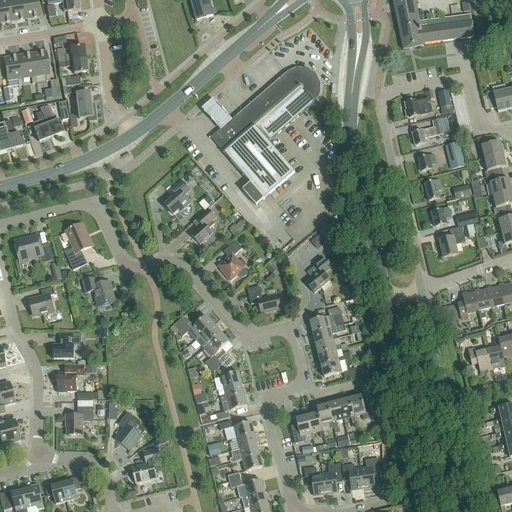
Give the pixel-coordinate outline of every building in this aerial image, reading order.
[(0,0),(0,23),(11,22),(7,0),(0,0)] [(7,0),(11,22),(25,20),(21,0),(7,0)] [(35,0),(21,0),(25,20),(38,18),(35,0)] [(46,0),(47,6),(62,4),(63,13),(67,12),(79,10),(77,0),(46,0)] [(213,17),(208,0),(189,0),(196,22),(213,17)] [(392,0),(395,9),(402,8),(402,6),(408,5),(406,0),(392,0)] [(420,23),(414,0),(406,0),(408,5),(402,6),(402,8),(395,9),(403,51),(417,48),(424,46),(424,44),(455,40),(453,18),(420,23)] [(469,16),(453,18),(455,40),(474,38),(472,23),(470,23),(469,16)] [(57,64),(85,60),(83,47),(56,51),(57,64)] [(50,82),(45,52),(31,55),(35,78),(44,76),(45,83),(50,82)] [(35,78),(31,55),(17,57),(21,80),(30,78),(31,85),(36,84),(35,78)] [(21,80),(17,57),(4,59),(7,82),(17,81),(18,87),(22,86),(21,80)] [(87,72),(85,60),(57,64),(58,69),(73,67),(74,74),(87,72)] [(211,139),(250,184),(242,191),(256,207),(295,173),(268,143),(314,104),(319,95),(320,85),(315,75),(307,69),(296,68),(287,73),(232,120),(221,130),(211,139)] [(65,88),(80,86),(79,77),(64,79),(65,88)] [(51,81),(52,89),(46,90),(47,100),(60,98),(57,80),(51,81)] [(12,102),(10,88),(3,89),(5,104),(12,102)] [(449,92),(451,97),(462,95),(461,89),(449,92)] [(432,113),(429,100),(433,99),(432,92),(427,93),(426,94),(427,99),(405,104),(406,112),(405,112),(407,118),(408,117),(408,119),(432,113)] [(448,92),(438,95),(441,109),(451,106),(448,92)] [(498,113),(511,111),(506,92),(494,95),(493,92),(487,93),(491,110),(497,109),(498,113)] [(78,120),(88,119),(88,121),(94,120),(92,105),(90,105),(89,93),(77,94),(75,94),(78,120)] [(451,97),(452,103),(464,100),(462,95),(451,97)] [(232,120),(215,99),(203,109),(221,130),(232,120)] [(452,103),(453,108),(465,106),(464,100),(452,103)] [(61,122),(68,120),(64,103),(58,104),(61,122)] [(40,113),(50,138),(62,133),(58,121),(57,121),(54,115),(52,116),(49,106),(39,109),(40,113)] [(453,108),(455,114),(466,111),(465,106),(453,108)] [(21,113),(25,126),(32,123),(28,111),(21,113)] [(23,146),(20,135),(20,134),(13,136),(9,122),(11,122),(8,112),(1,114),(4,123),(11,150),(23,146)] [(38,142),(50,138),(40,113),(34,115),(37,121),(32,123),(32,126),(34,130),(33,130),(38,142)] [(456,119),(457,125),(469,122),(468,117),(456,119)] [(19,118),(11,121),(13,129),(15,128),(15,130),(18,129),(20,134),(20,135),(26,133),(25,127),(21,128),(19,118)] [(428,139),(450,133),(446,118),(432,122),(434,128),(426,130),(412,134),(415,147),(425,144),(424,140),(428,139)] [(457,125),(459,130),(470,127),(469,122),(457,125)] [(0,152),(11,150),(4,123),(0,124),(0,152)] [(472,133),(470,127),(459,130),(460,135),(472,133)] [(481,147),(484,160),(504,155),(501,143),(496,144),(494,138),(477,142),(479,148),(481,147)] [(459,143),(445,147),(448,159),(455,157),(458,169),(465,167),(462,155),(459,143)] [(431,166),(436,165),(434,155),(418,159),(421,173),(432,170),(431,166)] [(487,172),(485,173),(486,179),(503,175),(502,170),(507,168),(504,155),(484,160),(487,172)] [(505,181),(503,175),(486,179),(488,185),(490,185),(493,197),(511,192),(511,190),(509,180),(505,181)] [(438,192),(442,191),(439,181),(424,184),(428,202),(440,199),(438,192)] [(181,213),(190,204),(184,197),(190,192),(181,182),(168,193),(173,199),(165,206),(173,216),(179,211),(181,213)] [(480,190),(473,191),(475,200),(482,198),(480,190)] [(511,205),(511,192),(493,197),(496,209),(494,210),(495,216),(511,212),(510,206),(511,205)] [(208,197),(204,201),(210,207),(214,203),(208,197)] [(446,219),(450,218),(448,209),(431,213),(435,228),(447,225),(446,219)] [(212,234),(208,229),(214,224),(212,222),(216,219),(208,210),(196,220),(202,227),(191,236),(199,245),(212,234)] [(511,212),(495,216),(496,222),(499,221),(502,233),(511,231),(511,212)] [(473,219),(461,222),(458,222),(459,228),(474,224),(473,219)] [(231,231),(236,237),(247,228),(241,221),(231,231)] [(82,225),(66,233),(61,236),(64,243),(70,241),(74,249),(65,253),(73,271),(87,265),(81,252),(92,247),(82,225)] [(458,255),(456,245),(465,243),(462,228),(449,231),(451,238),(439,241),(443,259),(458,255)] [(511,244),(511,231),(502,233),(504,242),(498,244),(499,250),(507,249),(506,246),(511,244)] [(322,233),(312,240),(319,248),(328,241),(322,233)] [(15,245),(19,262),(43,256),(45,264),(54,261),(50,245),(41,247),(38,236),(32,238),(32,240),(15,245)] [(480,250),(486,248),(483,238),(477,240),(480,250)] [(236,276),(237,275),(241,279),(244,278),(246,276),(247,273),(244,269),(234,257),(242,250),(235,242),(223,253),(228,258),(218,267),(225,275),(224,276),(230,283),(237,277),(236,276)] [(331,255),(340,250),(337,243),(327,248),(331,255)] [(305,283),(314,294),(321,289),(324,293),(332,286),(329,282),(330,281),(324,274),(332,268),(325,259),(315,267),(319,272),(305,283)] [(265,268),(272,275),(278,269),(271,262),(265,268)] [(57,280),(63,278),(59,263),(53,264),(57,280)] [(98,308),(115,304),(109,283),(98,286),(97,279),(82,283),(85,294),(94,292),(98,308)] [(511,285),(499,288),(504,307),(511,304),(511,285)] [(261,315),(281,310),(277,296),(262,300),(259,287),(247,290),(251,306),(258,304),(261,315)] [(50,297),(55,295),(53,288),(41,291),(43,298),(29,302),(33,317),(54,312),(50,297)] [(499,288),(487,291),(491,309),(493,315),(498,314),(496,308),(504,307),(499,288)] [(487,291),(475,294),(479,312),(481,320),(486,319),(484,311),(491,309),(487,291)] [(464,303),(457,305),(461,321),(468,319),(467,315),(479,312),(475,294),(462,297),(464,303)] [(329,317),(327,318),(310,322),(313,334),(330,329),(336,328),(343,326),(340,315),(341,315),(339,308),(328,311),(329,317)] [(190,323),(184,317),(174,326),(175,328),(174,329),(182,338),(188,332),(196,341),(214,326),(206,317),(192,329),(190,329),(187,326),(190,323)] [(361,322),(355,323),(357,334),(364,332),(361,322)] [(214,326),(196,341),(203,350),(208,346),(221,334),(214,326)] [(330,329),(313,334),(316,345),(333,340),(332,335),(345,331),(344,326),(343,326),(336,328),(330,329)] [(108,339),(108,329),(100,329),(100,331),(96,331),(96,336),(100,336),(100,339),(108,339)] [(203,350),(211,359),(205,364),(209,369),(218,361),(214,357),(229,343),(221,334),(208,346),(203,350)] [(53,346),(54,360),(74,360),(73,347),(73,343),(81,343),(81,335),(73,335),(59,335),(59,342),(59,346),(53,346)] [(511,356),(511,342),(511,337),(498,340),(498,341),(503,359),(511,356)] [(335,348),(333,340),(316,345),(318,356),(336,351),(336,352),(342,350),(341,346),(335,348)] [(495,349),(488,351),(492,370),(505,367),(503,359),(498,341),(494,342),(495,349)] [(488,351),(476,353),(475,349),(467,351),(471,367),(479,366),(480,372),(492,370),(488,351)] [(339,363),(344,361),(352,359),(351,353),(343,355),(342,350),(336,352),(336,351),(318,356),(321,367),(339,362),(339,363)] [(230,353),(220,359),(224,365),(228,362),(230,364),(236,361),(230,353)] [(218,361),(209,369),(213,374),(222,366),(218,361)] [(342,374),(339,363),(339,362),(321,367),(324,378),(342,374)] [(84,366),(65,366),(65,374),(57,374),(58,394),(67,394),(67,393),(76,392),(76,376),(84,376),(84,366)] [(97,375),(96,366),(86,367),(87,375),(97,375)] [(355,370),(350,371),(344,373),(345,379),(357,376),(355,370)] [(224,389),(241,385),(238,373),(221,378),(224,389)] [(0,396),(12,394),(9,383),(0,385),(0,396)] [(244,396),(241,385),(224,389),(226,397),(220,398),(221,402),(227,400),(244,396)] [(14,404),(12,394),(0,396),(0,414),(4,413),(3,407),(14,404)] [(247,407),(244,396),(227,400),(230,412),(247,407)] [(363,421),(367,420),(375,418),(372,405),(364,406),(362,397),(350,400),(354,417),(362,415),(363,421)] [(339,402),(343,420),(351,418),(352,424),(356,423),(354,417),(350,400),(339,402)] [(336,422),(343,420),(339,402),(328,405),(334,428),(338,427),(336,422)] [(321,425),(322,425),(329,424),(330,429),(334,428),(328,405),(316,408),(318,414),(321,425)] [(499,408),(490,410),(491,415),(499,413),(501,420),(501,421),(511,418),(511,405),(499,409),(499,408)] [(78,416),(66,416),(66,423),(67,423),(67,436),(83,436),(83,423),(94,423),(94,408),(77,408),(78,416)] [(229,418),(228,412),(216,415),(218,421),(229,418)] [(140,423),(135,419),(128,413),(118,425),(123,430),(115,440),(130,453),(136,445),(135,445),(141,437),(133,431),(140,423)] [(325,437),(322,425),(321,425),(318,414),(307,417),(312,434),(319,432),(320,438),(325,437)] [(0,435),(17,431),(14,421),(3,424),(1,418),(0,417),(0,435)] [(295,445),(302,443),(306,442),(304,436),(312,434),(307,417),(296,420),(297,425),(291,427),(295,445)] [(501,420),(493,422),(494,427),(502,425),(504,433),(504,434),(511,431),(511,418),(501,421),(501,420)] [(232,429),(230,422),(219,425),(220,432),(232,429)] [(237,439),(254,435),(251,423),(234,428),(237,439)] [(20,442),(17,431),(0,435),(0,442),(0,452),(10,451),(8,445),(20,442)] [(504,433),(496,435),(497,440),(505,438),(507,445),(507,446),(511,444),(511,431),(504,434),(504,433)] [(254,435),(237,439),(231,441),(232,445),(238,443),(239,450),(257,446),(254,435)] [(166,444),(164,437),(156,442),(157,447),(166,444)] [(337,441),(339,448),(349,446),(348,438),(337,441)] [(221,443),(209,445),(210,456),(222,454),(221,443)] [(507,445),(498,447),(500,452),(508,450),(510,459),(511,458),(511,444),(507,446),(507,445)] [(241,458),(235,459),(230,461),(231,464),(242,461),(260,457),(257,446),(239,450),(241,458)] [(313,447),(302,448),(302,455),(314,454),(313,447)] [(161,463),(160,457),(158,450),(143,453),(145,460),(146,465),(132,469),(136,485),(156,480),(153,465),(161,463)] [(263,468),(260,457),(242,461),(245,473),(263,468)] [(360,470),(363,490),(375,488),(373,476),(380,475),(378,459),(365,461),(366,469),(360,470)] [(323,475),(326,495),(338,494),(336,482),(342,481),(339,465),(328,467),(329,474),(323,475)] [(351,492),(363,490),(360,470),(354,471),(354,465),(342,467),(344,480),(350,480),(351,492)] [(500,473),(499,467),(489,469),(490,475),(500,473)] [(314,497),(326,495),(323,475),(317,476),(316,468),(304,470),(306,486),(312,485),(314,497)] [(229,483),(241,480),(239,474),(228,477),(229,483)] [(62,485),(66,503),(77,500),(75,491),(81,490),(78,478),(72,479),(72,482),(62,485)] [(241,480),(229,483),(231,489),(237,488),(239,499),(241,499),(265,493),(262,481),(242,486),(241,480)] [(44,509),(41,497),(38,485),(32,487),(33,489),(22,492),(27,510),(37,507),(38,511),(44,509)] [(56,505),(66,503),(62,485),(51,487),(51,485),(45,486),(48,498),(53,497),(56,505)] [(506,511),(505,506),(511,504),(511,498),(510,489),(498,492),(501,507),(500,507),(501,511),(506,511)] [(27,511),(27,510),(22,492),(11,494),(11,492),(5,493),(8,505),(9,510),(15,509),(15,511),(27,511)] [(265,493),(241,499),(244,510),(250,509),(250,508),(267,504),(265,493)]
